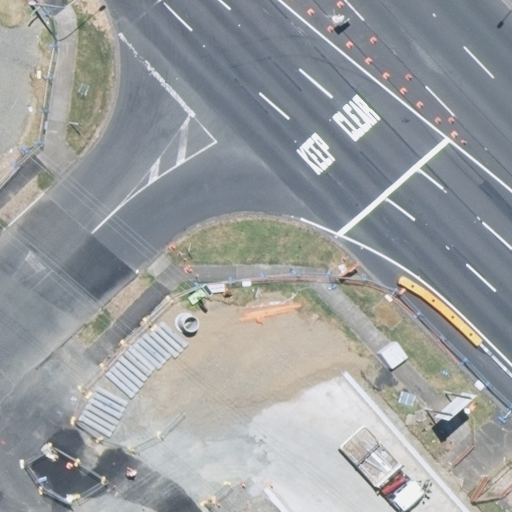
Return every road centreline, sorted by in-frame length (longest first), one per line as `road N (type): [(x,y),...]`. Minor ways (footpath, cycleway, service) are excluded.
road 1 (primary): [(395,511),(113,217)]
road 2 (primary): [(113,217),(0,80)]
road 3 (residential): [(113,217),(0,310)]
road 4 (primary): [(423,0),(511,93)]
